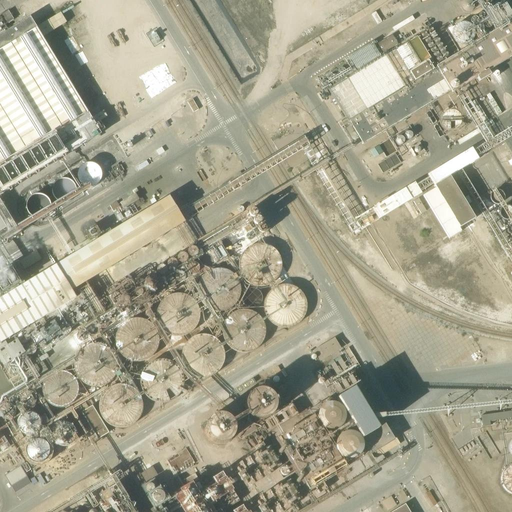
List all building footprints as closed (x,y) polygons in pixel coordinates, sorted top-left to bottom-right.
[(0,0),(0,248),(22,235),(0,198),(0,197),(76,151),(101,136),(100,134),(95,125),(107,117),(103,111),(91,119),(42,37),(66,23),(60,13),(36,28),(30,18),(8,31),(5,25),(13,20),(8,12),(0,16),(0,0)] [(473,29),(473,28),(473,26),(472,24),(470,21),(467,19),(463,17),(461,17),(459,18),(456,20),(454,21),(453,23),(452,25),(451,28),(452,32),(454,35),(457,37),(459,38),(461,39),(463,39),(465,38),(468,37),(469,36),(470,35),(472,33),(473,31),(473,29)] [(363,144),(451,91),(452,93),(477,78),(479,82),(490,75),(488,71),(511,56),(511,20),(436,67),(417,37),(330,90),(363,144)] [(392,35),(375,45),(381,54),(397,44),(392,35)] [(467,116),(469,115),(462,103),(450,109),(450,110),(451,110),(453,110),(454,110),(455,111),(456,111),(457,112),(458,113),(459,114),(460,115),(461,116),(461,117),(461,118),(461,120),(467,116)] [(378,162),(382,170),(399,162),(396,154),(378,162)] [(97,176),(97,175),(97,173),(96,171),(94,168),(93,167),(91,166),(87,166),(83,167),(81,169),(79,172),(79,176),(80,179),(82,182),(85,184),(88,184),(91,184),(93,183),(95,182),(96,179),(97,176)] [(434,186),(435,188),(423,196),(449,239),(461,232),(459,228),(474,219),(466,205),(471,202),(467,196),(462,199),(449,177),(434,186)] [(72,191),(72,189),(71,187),(69,184),(66,182),(63,181),(60,182),(59,182),(56,185),(54,188),(54,191),(54,194),(56,197),(59,199),(62,200),(66,200),(69,198),(70,196),(72,194),(72,191)] [(38,195),(34,195),(30,197),(28,200),(26,204),(26,208),(28,212),(30,215),(34,217),(38,218),(42,216),(46,214),(48,210),(49,206),(48,202),(46,199),(42,196),(38,195)] [(135,195),(120,204),(123,210),(139,201),(135,195)] [(77,256),(0,302),(0,345),(76,299),(72,292),(185,224),(170,199),(169,197),(111,232),(109,229),(102,233),(101,232),(73,249),(77,256)] [(413,202),(421,215),(426,212),(418,199),(413,202)] [(279,265),(279,260),(278,256),(275,252),(272,249),(269,247),(266,245),(261,244),(257,244),(253,245),(250,247),(246,249),(244,251),(242,253),(240,257),(239,262),(238,265),(239,270),(240,274),(242,277),(245,280),(247,282),(251,284),(257,285),(259,285),(264,285),(266,284),(270,282),(273,280),(275,277),(278,273),(279,269),(279,265)] [(24,269),(41,259),(36,251),(19,260),(24,269)] [(239,288),(238,284),(237,280),(235,277),(233,273),(230,271),(226,269),(223,268),(218,267),(214,268),(210,269),(207,271),(204,274),(201,277),(199,281),(198,285),(198,289),(198,293),(200,297),(202,300),(205,303),(208,306),(212,308),(215,308),(219,309),(223,308),(227,307),(230,305),(233,302),(236,299),(238,295),(238,292),(239,288)] [(305,305),(305,301),(303,297),(301,293),(299,290),(295,288),(292,286),(288,285),(284,285),(281,285),(277,286),(273,288),(270,291),(268,294),(265,298),(264,302),(264,306),(265,310),(266,314),(268,317),(271,320),(275,323),(279,325),(282,326),(286,326),(289,325),(293,324),(296,322),(300,319),(302,316),(304,313),(305,310),(305,305)] [(197,315),(197,314),(197,310),(196,307),(194,304),(192,301),(189,298),(186,296),(183,295),(178,294),(175,294),(170,295),(168,296),(164,299),(160,302),(158,306),(157,309),(156,314),(157,317),(158,322),(160,326),(162,328),(164,331),(168,333),(171,334),(175,335),(179,335),(184,334),(188,332),(190,330),(193,327),(196,323),(197,319),(197,315)] [(265,331),(265,330),(264,326),(263,323),(261,319),(259,316),(256,314),(253,312),(250,310),(245,310),(242,310),(238,310),(235,312),(231,314),(228,318),(225,322),(224,325),(224,329),(224,333),(225,338),(227,341),(229,344),(232,347),(235,348),(238,350),(243,351),(246,351),(251,350),(253,348),(257,346),(260,343),(263,339),(264,335),(265,331)] [(156,340),(156,336),(154,332),(152,328),(150,325),(147,323),(143,321),(140,320),(136,319),(132,320),(129,320),(125,322),(122,324),(119,327),(117,330),(116,334),(115,337),(115,341),(116,345),(117,349),(119,353),(122,355),(126,358),(129,360),(134,360),(138,360),(142,359),(145,358),(149,355),(153,351),(154,348),(156,343),(156,340)] [(223,356),(223,355),(223,351),(221,347),(219,343),(217,341),(214,338),(210,336),(207,335),(203,334),(198,335),(194,336),(190,338),(187,340),(185,343),(183,347),(182,351),(181,355),(182,360),(183,363),(185,367),(187,370),(191,373),(194,374),(198,376),(201,376),(205,376),(210,375),(214,373),(217,370),(219,367),(221,364),(223,359),(223,356)] [(334,338),(313,350),(320,362),(341,349),(334,338)] [(115,365),(115,364),(115,360),(114,357),(112,353),(109,349),(106,347),(103,345),(98,344),(94,344),(90,344),(87,346),(83,348),(80,350),(77,354),(76,357),(75,360),(74,364),(75,369),(76,372),(77,375),(80,379),(83,381),(87,383),(91,385),(94,385),(98,385),(103,383),(106,381),(109,379),(112,376),(114,373),(115,369),(115,365)] [(182,381),(182,380),(182,376),(181,372),(179,369),(177,366),(173,363),(170,361),(166,359),(162,359),(158,359),(153,360),(149,362),(146,364),(144,367),(141,371),(139,376),(139,380),(139,385),(140,388),(142,392),(145,395),(149,398),(152,400),(156,401),(160,402),(165,401),(169,400),(172,399),(176,396),(179,392),(180,389),(182,385),(182,381)] [(77,388),(77,384),(76,381),(74,378),(72,376),(69,373),(66,372),(63,371),(60,371),(57,371),(53,372),(50,374),(48,376),(46,378),(44,381),(43,384),(43,388),(43,391),(44,395),(46,398),(48,400),(50,402),(53,404),(56,405),(60,405),(63,405),(66,404),(69,402),(72,400),(74,398),(76,395),(77,391),(77,388)] [(393,441),(353,374),(330,388),(371,454),(393,441)] [(139,405),(139,401),(138,398),(136,394),(134,391),(130,388),(127,386),(123,385),(120,384),(116,384),(113,385),(109,387),(105,389),(102,393),(100,396),(99,400),(98,404),(98,408),(100,412),(102,417),(104,420),(107,422),(111,424),(114,425),(118,425),(123,425),(127,424),(130,422),(133,420),(136,416),(137,413),(139,409),(139,405)] [(275,403),(275,402),(275,399),(274,396),(272,393),(270,391),(268,390),(265,388),(262,388),(260,388),(257,388),(254,389),(252,390),(249,392),(247,395),(246,397),(245,400),(245,403),(246,406),(247,408),(248,411),(250,413),(252,415),(255,416),(258,417),(260,417),(264,417),(267,416),(269,415),(271,413),(273,411),(274,408),(275,406),(275,403)] [(92,405),(82,411),(96,437),(106,431),(92,405)] [(318,427),(336,428),(338,406),(319,405),(318,427)] [(482,426),(511,420),(511,409),(480,415),(482,426)] [(233,429),(233,426),(232,424),(231,422),(229,420),(227,418),(225,416),(220,415),(218,415),(215,416),(212,417),(210,419),(208,421),(207,423),(206,425),(205,429),(205,431),(206,434),(207,436),(209,439),(211,440),(213,441),(216,442),(219,443),(222,442),(224,442),(227,440),(229,439),(231,436),(232,434),(233,432),(233,429)] [(306,425),(305,419),(297,420),(297,419),(285,420),(287,435),(304,434),(303,425),(306,425)] [(278,442),(309,495),(320,489),(289,436),(278,442)] [(170,441),(157,449),(164,459),(176,452),(170,441)] [(186,449),(166,460),(176,477),(196,465),(186,449)] [(141,485),(153,507),(175,495),(171,488),(182,482),(179,477),(174,480),(166,465),(156,470),(153,465),(139,472),(145,483),(141,485)] [(504,493),(511,492),(511,466),(502,467),(504,493)] [(20,467),(4,477),(10,487),(27,477),(20,467)] [(207,495),(203,497),(206,505),(232,493),(221,471),(200,481),(207,495)] [(382,501),(386,509),(395,505),(391,497),(382,501)]
